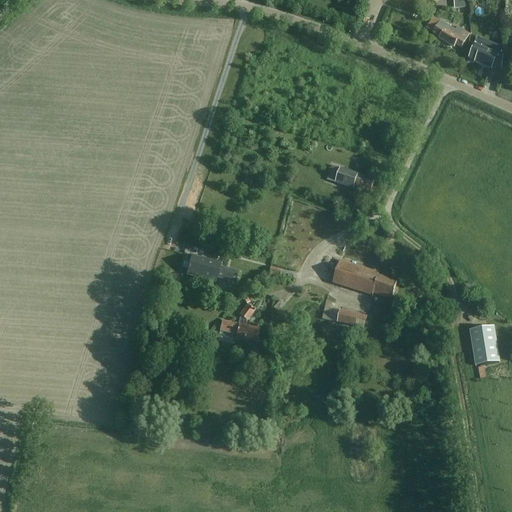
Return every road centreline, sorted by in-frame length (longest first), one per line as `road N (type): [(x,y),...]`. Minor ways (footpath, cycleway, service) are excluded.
road 1 (tertiary): [(446,80),(261,9),(180,0)]
road 2 (residential): [(303,284),(311,256),(384,217),(446,80)]
